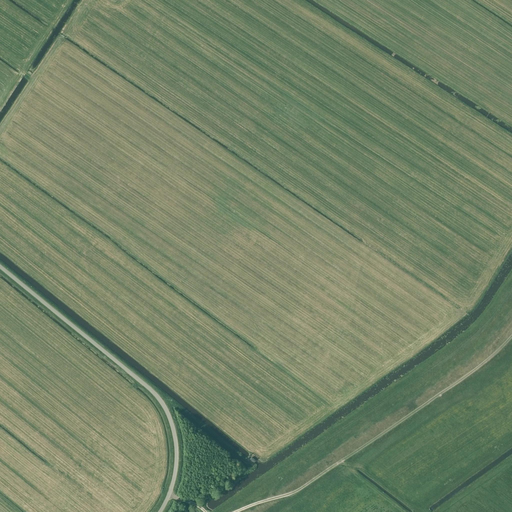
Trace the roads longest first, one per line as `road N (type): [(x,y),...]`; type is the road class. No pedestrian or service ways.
road 1 (track): [(235,511),(294,492),(511,337)]
road 2 (unclassified): [(159,511),(176,460),(164,406),(0,266)]
road 3 (track): [(0,129),(87,0)]
